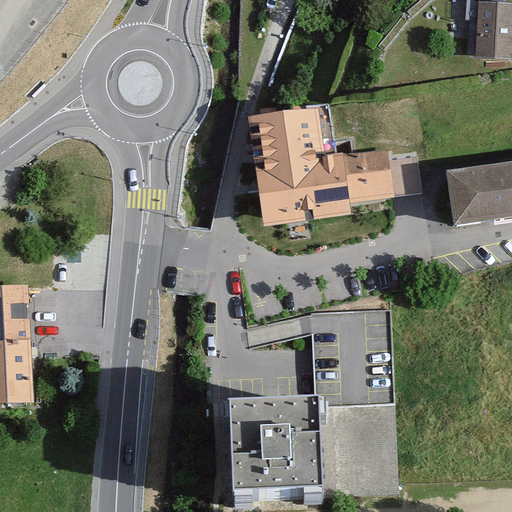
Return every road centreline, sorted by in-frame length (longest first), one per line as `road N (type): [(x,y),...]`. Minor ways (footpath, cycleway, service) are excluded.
road 1 (secondary): [(116,511),(141,245)]
road 2 (unknown): [(232,247),(226,280),(235,348),(347,331)]
road 3 (secondary): [(141,245),(170,119)]
road 4 (secondary): [(120,125),(141,245)]
